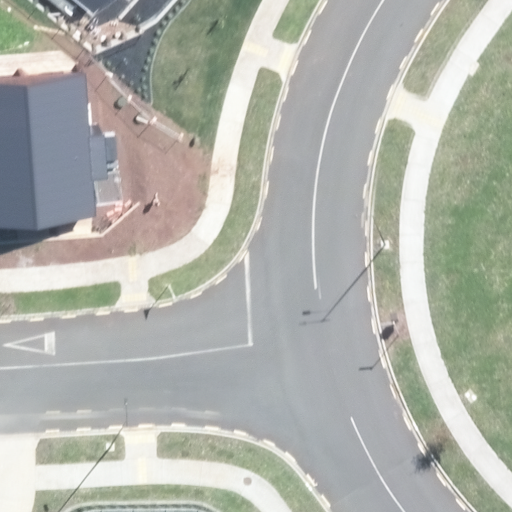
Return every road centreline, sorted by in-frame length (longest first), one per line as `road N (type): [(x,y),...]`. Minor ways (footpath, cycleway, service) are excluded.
road 1 (residential): [(317,337),(317,171),(348,61),(383,0)]
road 2 (residential): [(0,365),(317,337)]
road 3 (residential): [(402,511),(349,418),(317,337)]
